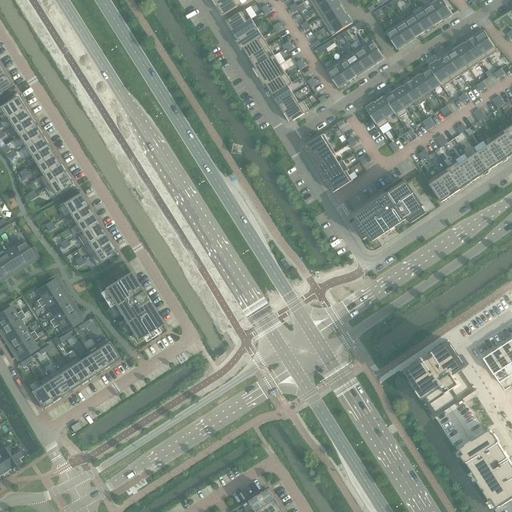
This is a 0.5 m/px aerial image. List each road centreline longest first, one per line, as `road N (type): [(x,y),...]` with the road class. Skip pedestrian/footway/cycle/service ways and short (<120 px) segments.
road 1 (residential): [(0,31),(192,335),(44,435)]
road 2 (primary): [(61,0),(283,349)]
road 3 (primary): [(312,332),(103,0)]
road 4 (residential): [(511,168),(366,265),(286,141)]
road 5 (residential): [(286,141),(504,0)]
road 6 (tertiary): [(82,503),(297,370)]
road 7 (tertiary): [(283,349),(71,483)]
road 8 (tertiary): [(511,200),(312,332)]
road 9 (tertiary): [(324,352),(511,226)]
road 10 (primary): [(425,511),(324,352)]
road 11 (residential): [(511,315),(460,348),(511,445)]
road 12 (residential): [(286,141),(197,0)]
road 13 (primary): [(297,370),(384,511)]
road 14 (residential): [(304,511),(274,463),(194,511)]
